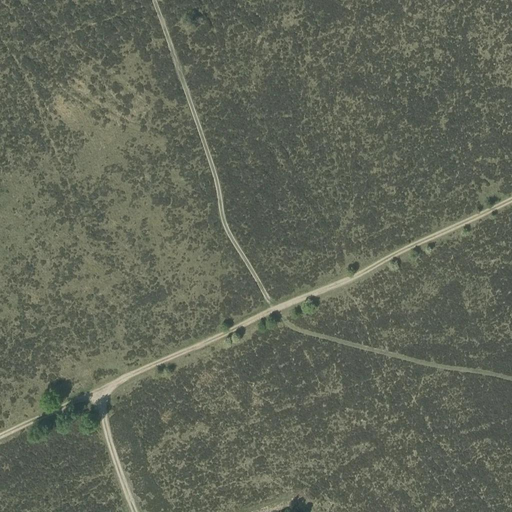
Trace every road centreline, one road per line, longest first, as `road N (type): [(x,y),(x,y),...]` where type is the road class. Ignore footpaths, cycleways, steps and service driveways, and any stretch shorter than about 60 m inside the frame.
road 1 (track): [(151,0),(197,119),(223,223),(275,312)]
road 2 (track): [(275,312),(511,200)]
road 3 (track): [(511,380),(293,330),(275,312)]
road 4 (track): [(96,391),(275,312)]
road 5 (track): [(132,511),(96,391)]
